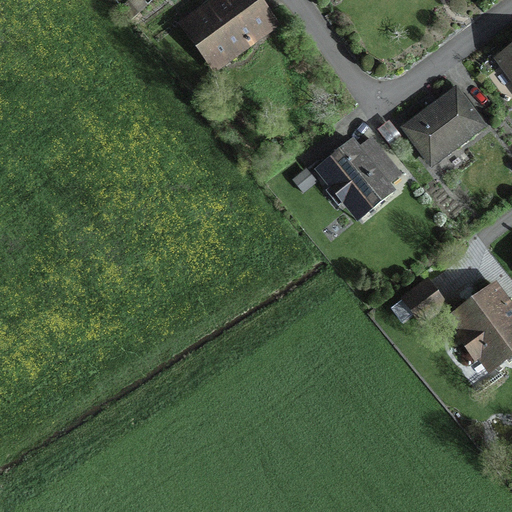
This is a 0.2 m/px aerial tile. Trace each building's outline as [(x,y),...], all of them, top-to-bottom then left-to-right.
[(229,0),(217,0),(187,22),(204,45),(213,39),(228,59),(270,28),(250,0),(236,10),(229,0)] [(511,50),(500,60),(511,75),(511,50)] [(456,91),(405,129),(431,165),(483,127),(456,91)] [(353,142),(323,167),(363,217),(393,192),(387,185),(399,175),(371,140),(359,150),(353,142)] [(427,281),(403,300),(421,324),(445,306),(427,281)] [(511,352),(511,311),(494,288),(452,319),(462,333),(458,336),(475,359),(479,356),(489,369),(511,352)]
